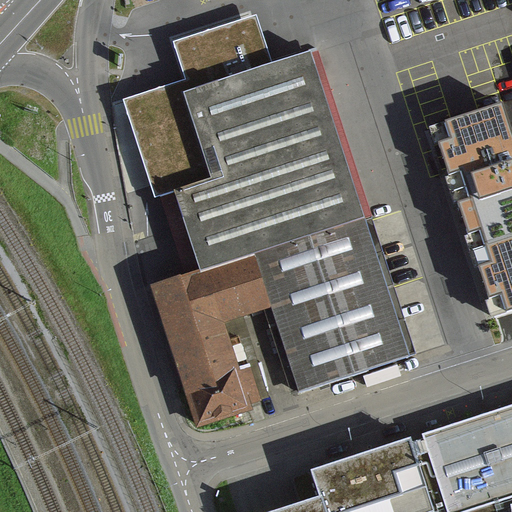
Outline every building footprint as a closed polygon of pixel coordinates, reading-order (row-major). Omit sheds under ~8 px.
[(177,194),(201,273),(254,256),(270,306),(296,392),(409,357),(316,55),(214,86),(185,95),(213,183),(177,194)] [(511,120),(504,96),(424,123),(492,321),(511,314),(511,120)] [(201,273),(152,288),(196,428),(251,411),(249,403),(254,401),(261,399),(249,364),(235,368),(220,321),(270,306),(254,256),(201,273)] [(511,511),(511,406),(410,439),(433,511),(460,502),(462,511),(511,511)] [(262,511),(428,511),(433,511),(410,439),(310,471),(314,483),(317,494),(262,511)]
